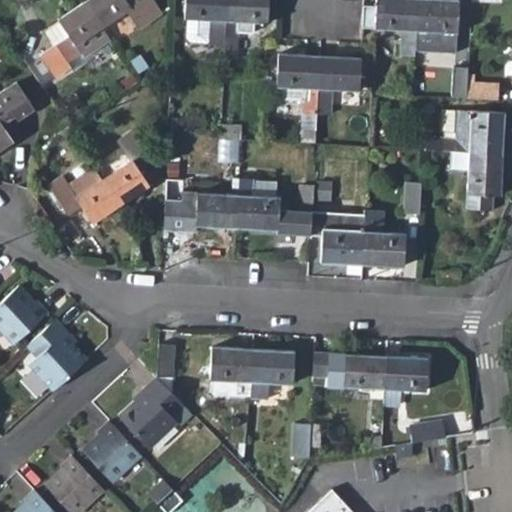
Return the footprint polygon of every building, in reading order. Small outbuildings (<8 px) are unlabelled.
[(127,12),(138,27),(160,13),(151,0),(85,0),(84,1),(102,28),(127,12)] [(226,21),(227,0),(185,0),(184,19),(211,20),(226,21)] [(266,24),(267,0),(227,0),(226,21),(224,45),(223,56),(237,58),(239,32),(253,32),(254,23),(266,24)] [(399,56),(413,56),(415,31),(416,0),(375,0),(376,7),(363,6),(362,29),(400,30),(399,56)] [(457,0),(416,0),(415,31),(456,33),(457,0)] [(102,28),(84,1),(56,19),(58,22),(45,30),(55,44),(40,54),(54,77),(70,67),(67,63),(80,54),(75,45),(102,28)] [(226,21),(211,20),(209,44),(224,45),(226,21)] [(80,54),(83,57),(109,40),(102,29),(76,46),(80,54)] [(317,88),(318,56),(279,53),(277,86),(317,88)] [(330,89),(357,90),(360,58),(318,56),(317,88),(315,113),(328,113),(330,89)] [(0,150),(12,143),(1,123),(13,115),(17,120),(33,110),(16,82),(0,91),(0,150)] [(498,84),(468,82),(467,97),(497,99),(498,84)] [(468,151),(501,153),(502,112),(444,111),(443,150),(468,151)] [(217,139),(240,140),(241,124),(219,123),(217,139)] [(130,158),(100,178),(118,206),(148,185),(136,168),(148,160),(130,132),(118,139),(130,158)] [(501,153),(468,151),(467,194),(462,194),(462,207),(492,208),(492,194),(498,195),(501,153)] [(67,183),(75,195),(100,178),(92,167),(67,183)] [(405,213),(419,214),(422,168),(407,167),(405,213)] [(162,198),(160,230),(194,231),(194,226),(235,227),(237,178),(238,171),(207,171),(206,193),(179,191),(178,199),(162,198)] [(118,206),(100,178),(75,195),(67,183),(62,176),(48,184),(68,213),(80,206),(92,223),(118,206)] [(237,178),(235,227),(277,229),(277,234),(308,235),(309,210),(276,209),(278,180),(237,178)] [(309,210),(308,235),(320,237),(320,261),(361,263),(364,213),(309,210)] [(364,213),(361,263),(362,263),(402,265),(404,231),(380,230),(381,210),(364,210),(364,213)] [(347,272),(361,274),(362,263),(361,263),(348,263),(347,272)] [(0,300),(0,330),(10,342),(45,311),(36,299),(32,302),(16,285),(0,300)] [(53,320),(26,345),(37,356),(28,364),(53,390),(85,360),(71,346),(59,334),(59,333),(63,330),(53,320)] [(59,334),(71,346),(74,342),(63,330),(59,334)] [(173,344),(157,344),(155,377),(170,392),(173,344)] [(252,347),(211,345),(211,379),(238,380),(238,394),(247,395),(252,347)] [(293,349),(252,347),(247,395),(246,408),(266,408),(268,383),(291,384),(293,349)] [(385,354),(313,350),(313,376),(326,376),(326,371),(344,372),(343,386),(383,388),(385,354)] [(427,356),(385,354),(383,388),(425,389),(427,356)] [(170,392),(155,377),(144,387),(148,391),(120,416),(148,448),(175,422),(170,417),(183,405),(170,392)] [(408,423),(410,443),(443,438),(441,419),(408,423)] [(84,451),(112,481),(141,455),(109,421),(98,431),(101,435),(84,451)] [(289,457),(308,458),(309,446),(310,424),(291,422),(289,457)] [(320,424),(310,424),(309,446),(319,446),(320,424)] [(362,438),(364,450),(380,448),(381,435),(362,438)] [(410,443),(393,446),(395,458),(412,455),(410,443)] [(70,511),(79,511),(103,490),(72,457),(61,467),(64,471),(46,486),(70,511)] [(156,502),(171,487),(163,478),(147,493),(156,502)] [(356,511),(329,483),(297,511),(356,511)] [(168,511),(182,500),(171,487),(156,502),(155,503),(163,511),(168,511)] [(53,511),(34,491),(23,501),(27,504),(17,511),(53,511)]
